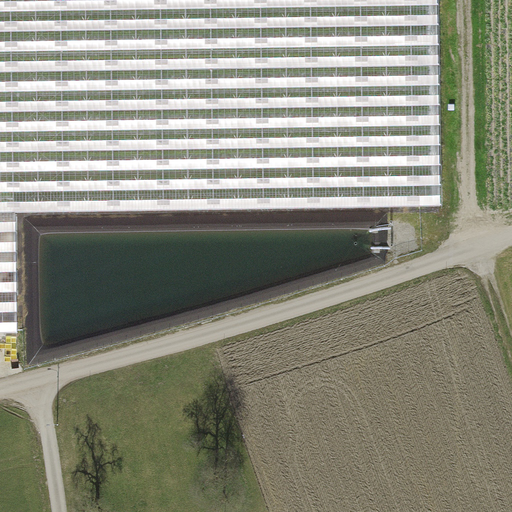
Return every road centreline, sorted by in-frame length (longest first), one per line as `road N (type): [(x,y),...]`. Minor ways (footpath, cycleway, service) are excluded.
road 1 (unclassified): [(0,393),(511,238)]
road 2 (track): [(465,0),(469,212),(511,197)]
road 3 (track): [(479,249),(469,212),(462,0)]
road 4 (track): [(38,382),(59,511)]
